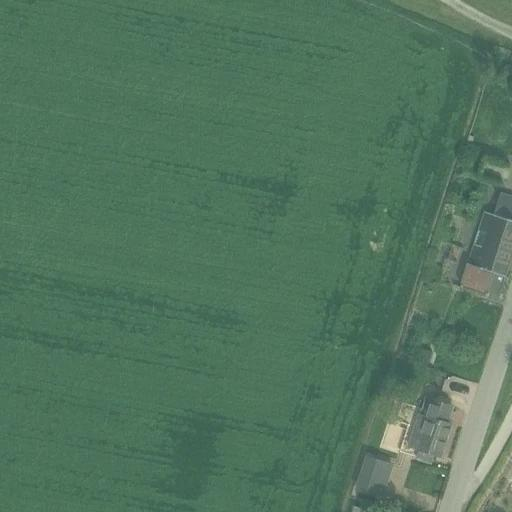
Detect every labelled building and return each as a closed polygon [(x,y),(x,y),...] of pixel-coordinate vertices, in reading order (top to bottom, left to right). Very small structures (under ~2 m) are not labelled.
[(476,246),(462,287),(500,300),(511,262),(511,197),(500,194),(493,215),(487,213),(480,231),(476,246)] [(416,365),(428,369),(432,353),(420,349),(416,365)] [(416,428),(410,446),(421,450),(420,451),(419,454),(419,457),(418,458),(418,460),(433,464),(435,456),(443,458),(447,444),(453,425),(449,424),(455,408),(447,406),(429,400),(424,417),(420,416),(416,428)] [(368,457),(357,491),(368,494),(373,478),(378,460),(368,457)] [(373,478),(368,494),(376,497),(379,498),(385,499),(388,488),(379,486),(381,481),(384,471),(387,463),(382,461),(378,460),(373,478)]
